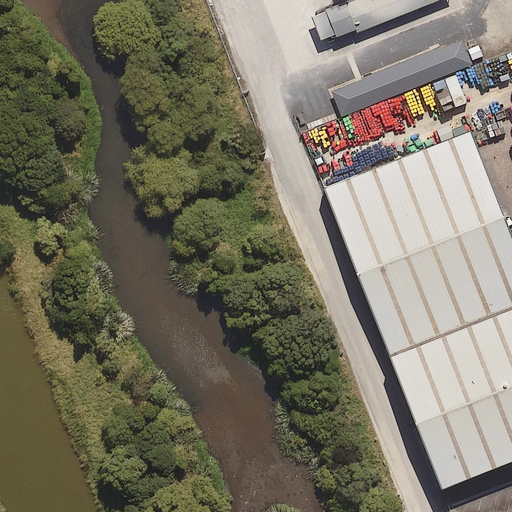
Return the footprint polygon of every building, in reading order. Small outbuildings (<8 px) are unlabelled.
[(320,40),(357,26),(346,0),(339,0),(309,12),(320,40)] [(346,0),(357,26),(424,0),(346,0)] [(338,113),(470,62),(460,37),(328,88),(338,113)] [(324,193),(388,358),(511,310),(511,251),(468,137),(324,193)] [(511,310),(388,358),(439,489),(511,460),(511,310)]
